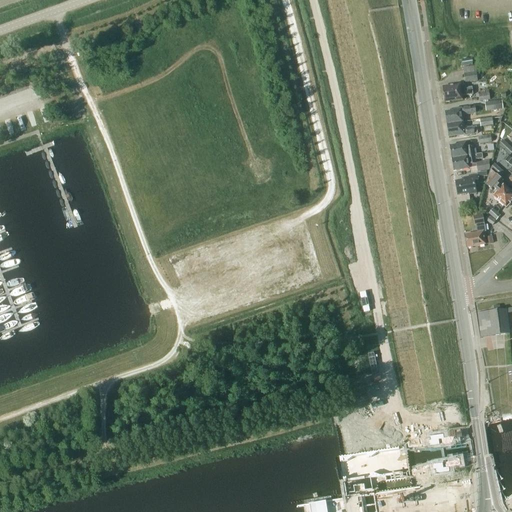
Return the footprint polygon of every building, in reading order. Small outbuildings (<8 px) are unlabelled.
[(465,83),(478,81),(476,66),(463,68),(465,83)] [(444,103),(463,100),(462,97),(473,95),(472,87),(461,89),(461,84),(442,87),(444,103)] [(478,92),(480,102),(490,100),(489,90),(478,92)] [(503,109),(502,101),(485,103),(486,111),(503,109)] [(445,112),(447,125),(463,122),(462,115),(476,114),(475,107),(453,110),(454,111),(445,112)] [(480,120),(481,127),(493,125),(492,118),(480,120)] [(464,129),(463,122),(447,125),(449,137),(457,136),(458,137),(474,135),(474,134),(477,134),(476,127),(464,129)] [(492,143),(491,141),(498,141),(497,134),(478,137),(479,144),(492,143)] [(509,157),(511,153),(511,148),(503,140),(498,146),(509,157)] [(452,159),(482,154),(477,154),(476,149),(474,149),(473,146),(467,147),(466,144),(450,146),(452,159)] [(483,159),(482,154),(452,159),(454,171),(470,169),(470,165),(476,164),(476,160),(483,159)] [(478,172),(490,170),(489,161),(476,163),(478,172)] [(491,169),(501,178),(505,173),(495,164),(491,169)] [(485,185),(496,194),(494,197),(494,199),(496,200),(498,200),(507,208),(508,207),(509,207),(511,204),(511,203),(511,201),(511,192),(501,183),(503,180),(492,170),(485,185)] [(479,185),(479,183),(484,182),(483,177),(487,177),(486,172),(478,173),(478,176),(464,178),(465,180),(456,182),(458,196),(469,194),(469,195),(476,194),(475,186),(479,185)] [(500,216),(493,209),(488,214),(496,221),(500,216)] [(485,245),(483,233),(486,232),(483,215),(473,217),(475,226),(476,226),(477,233),(465,235),(467,248),(485,245)] [(492,226),(496,221),(489,216),(485,221),(492,226)] [(493,244),(492,236),(485,238),(487,245),(493,244)] [(505,310),(500,310),(499,306),(494,306),(494,311),(477,313),(481,338),(508,335),(505,310)]
